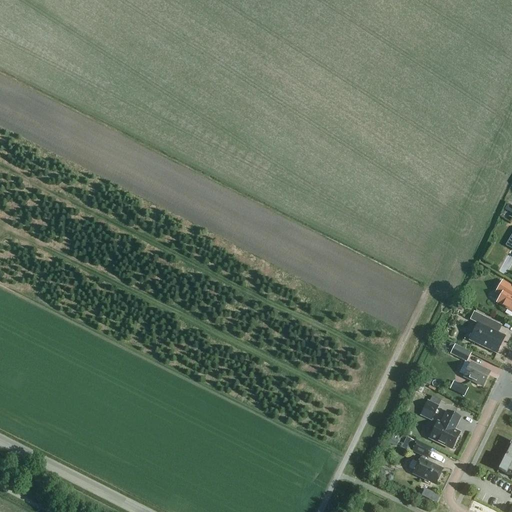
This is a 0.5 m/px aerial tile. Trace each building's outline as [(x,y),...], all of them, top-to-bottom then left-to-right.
[(511,312),(511,287),(502,282),(495,293),(501,296),(496,303),(511,312)] [(496,355),(505,337),(498,333),(501,327),(474,313),(470,321),(477,324),(469,341),(496,355)] [(467,362),(472,353),(455,345),(451,354),(467,362)] [(483,387),(489,373),(470,364),(464,377),(483,387)] [(449,389),(464,397),(468,389),(453,382),(449,389)] [(428,402),(427,401),(422,410),(433,416),(438,406),(428,402)] [(455,427),(460,418),(447,412),(441,425),(437,423),(429,439),(452,450),(460,434),(452,430),(454,426),(455,427)] [(419,427),(420,419),(406,417),(405,425),(419,427)] [(392,438),(389,444),(390,444),(395,447),(398,441),(393,438),(392,438)] [(406,439),(401,449),(409,453),(414,442),(406,439)] [(426,458),(431,449),(416,442),(412,451),(422,456),(413,474),(425,480),(423,482),(430,486),(431,483),(435,485),(442,470),(424,462),(426,458)] [(511,442),(498,470),(511,476),(511,442)] [(378,470),(377,472),(378,476),(379,477),(380,478),(381,478),(384,478),(385,475),(384,471),(381,469),(378,470)]
